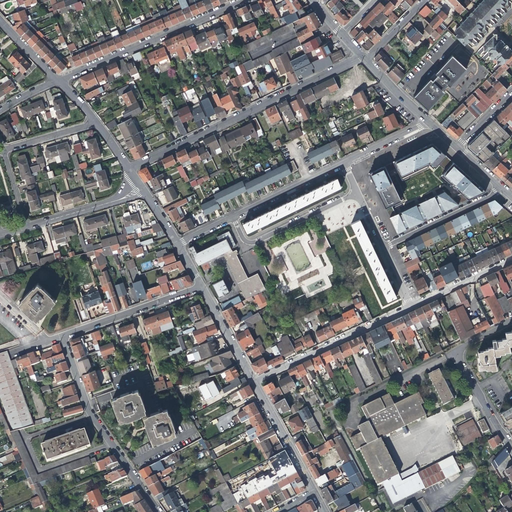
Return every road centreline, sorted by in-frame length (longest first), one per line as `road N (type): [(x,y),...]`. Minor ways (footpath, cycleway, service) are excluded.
road 1 (residential): [(127,167),(360,56)]
road 2 (residential): [(157,511),(84,406),(61,335)]
road 3 (residential): [(240,0),(55,78)]
road 4 (residential): [(410,305),(252,380)]
road 5 (residential): [(231,216),(251,242),(344,197),(360,203)]
road 6 (residential): [(61,335),(200,286)]
road 7 (residential): [(503,189),(384,247)]
road 8 (residential): [(313,492),(252,380)]
road 9 (residential): [(231,216),(344,161)]
road 10 (residential): [(24,226),(120,198),(139,184)]
